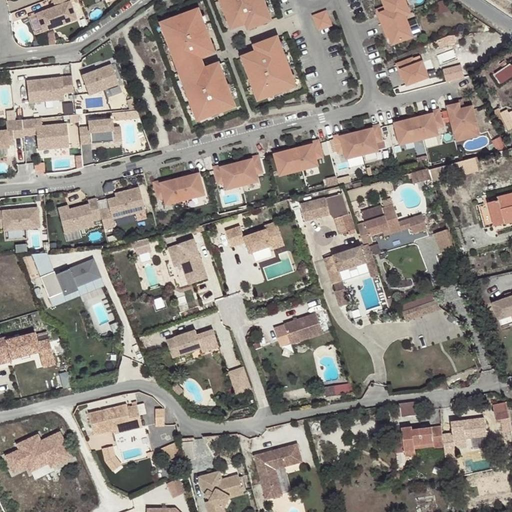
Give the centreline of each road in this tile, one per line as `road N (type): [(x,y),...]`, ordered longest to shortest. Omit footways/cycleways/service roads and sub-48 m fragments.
road 1 (residential): [(0,188),(70,181),(377,103)]
road 2 (residential): [(0,417),(140,385),(210,430),(267,420)]
road 3 (residential): [(267,420),(511,380)]
road 4 (residential): [(144,0),(74,52),(6,60)]
road 5 (residential): [(267,420),(226,300)]
